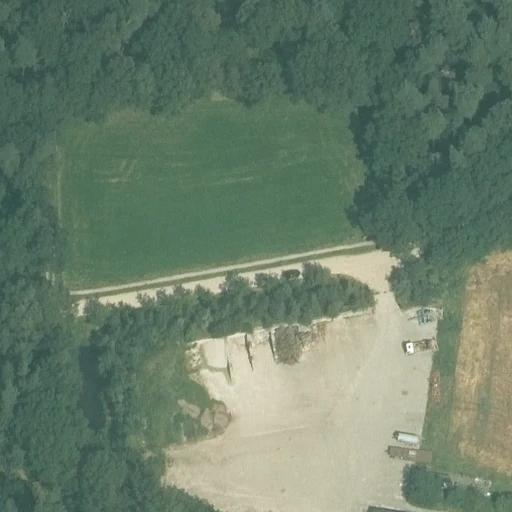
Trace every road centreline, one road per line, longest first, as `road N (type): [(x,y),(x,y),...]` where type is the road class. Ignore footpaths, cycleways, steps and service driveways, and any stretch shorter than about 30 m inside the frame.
road 1 (track): [(511,211),(373,262),(0,324)]
road 2 (track): [(0,467),(54,437),(75,313)]
